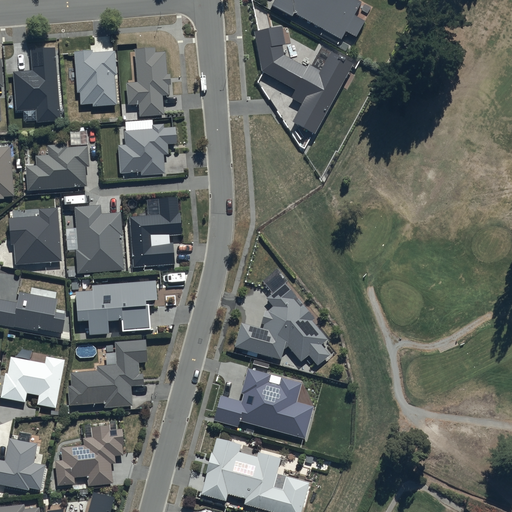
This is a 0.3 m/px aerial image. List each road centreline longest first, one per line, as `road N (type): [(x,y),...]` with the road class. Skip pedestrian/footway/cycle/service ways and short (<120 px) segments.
road 1 (residential): [(151,511),(221,237),(207,0)]
road 2 (residential): [(0,12),(167,0)]
